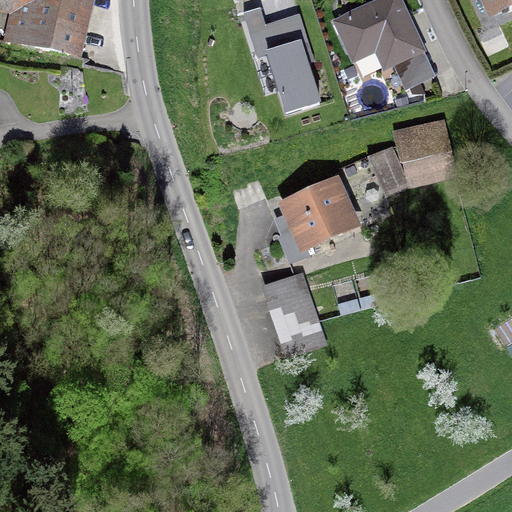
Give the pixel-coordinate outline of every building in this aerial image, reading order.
[(0,0),(0,9),(19,17),(24,0),(23,0),(0,0)] [(31,0),(31,2),(24,0),(19,17),(12,44),(67,58),(80,0),(31,0)] [(383,69),(419,52),(394,0),(389,0),(335,25),(348,53),(370,42),(383,69)] [(511,0),(484,0),(493,19),(511,10),(511,0)] [(257,37),(285,123),(323,110),(296,24),(257,37)] [(406,167),(411,187),(455,177),(443,123),(395,134),(403,168),(406,167)] [(361,228),(341,183),(284,208),(304,253),(361,228)] [(413,223),(430,217),(423,196),(406,204),(413,223)] [(322,347),(298,278),(263,290),(287,359),(322,347)]
